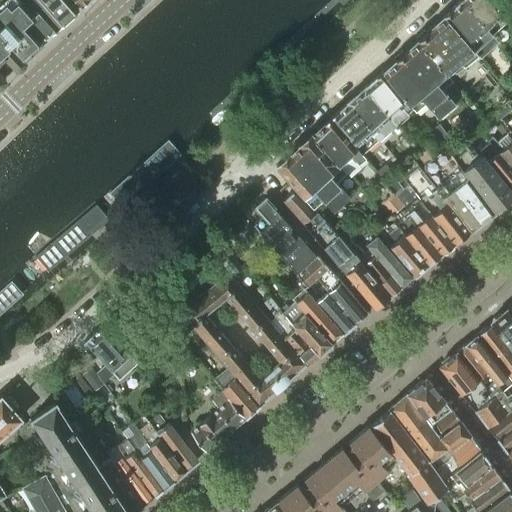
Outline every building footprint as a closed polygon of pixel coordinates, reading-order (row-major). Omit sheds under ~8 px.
[(0,0),(0,78),(1,78),(18,62),(21,60),(20,59),(22,57),(23,57),(40,42),(23,21),(33,13),(23,1),(21,0),(20,0),(19,0),(0,0)] [(35,0),(23,0),(23,1),(33,13),(23,21),(40,42),(58,26),(35,0)] [(71,0),(35,0),(58,26),(78,8),(71,0)] [(443,14),(444,15),(480,57),(497,42),(491,34),(462,0),(460,0),(450,9),(450,8),(443,14)] [(462,0),(491,34),(509,18),(493,0),(462,0)] [(417,39),(448,75),(454,70),(458,75),(480,57),(444,15),(431,26),(417,39)] [(404,50),(399,54),(446,109),(454,103),(442,88),(452,80),(448,75),(417,39),(405,50),(404,50)] [(395,59),(382,70),(413,107),(416,110),(426,102),(438,116),(446,109),(399,54),(395,58),(395,59)] [(365,85),(396,122),(413,107),(382,70),(376,75),(377,76),(366,86),(365,85)] [(365,85),(347,101),(348,102),(379,138),(389,129),(396,122),(365,85)] [(336,110),(330,116),(361,153),(379,138),(348,102),(337,111),(336,110)] [(497,120),(511,109),(506,103),(495,111),(492,114),(497,120)] [(511,112),(502,121),(510,131),(511,133),(511,112)] [(325,122),(312,133),(344,170),(355,160),(358,163),(365,157),(361,153),(330,116),(324,122),(325,122)] [(312,133),(294,149),(340,203),(348,196),(335,181),(346,172),(344,170),(312,133)] [(491,136),(488,139),(499,152),(502,155),(511,166),(511,139),(507,134),(497,143),(491,136)] [(463,137),(447,151),(460,167),(493,212),(511,197),(511,190),(487,161),(481,154),(479,156),(463,137)] [(435,138),(426,145),(434,155),(443,148),(435,138)] [(167,141),(107,193),(121,209),(181,155),(167,141)] [(426,145),(417,152),(425,162),(433,155),(434,155),(426,145)] [(424,163),(424,166),(438,185),(436,187),(470,230),(472,228),(493,212),(460,167),(447,151),(444,147),(443,148),(434,155),(433,155),(425,162),(424,163)] [(492,148),(483,155),(487,161),(511,190),(511,166),(502,155),(500,157),(492,148)] [(340,203),(294,149),(276,166),(310,204),(320,195),(333,209),(340,203)] [(398,170),(392,175),(398,182),(403,177),(408,183),(453,242),(470,230),(436,187),(418,165),(412,158),(398,170)] [(392,175),(384,181),(393,193),(404,207),(410,215),(440,253),(453,242),(408,183),(402,188),(398,182),(392,175)] [(283,200),(303,223),(308,229),(319,219),(294,190),(283,200)] [(265,215),(254,225),(257,228),(297,273),(316,255),(315,253),(297,233),(296,239),(290,232),(291,226),(278,211),(267,198),(266,198),(257,207),(259,209),(265,215)] [(113,222),(100,206),(36,259),(50,276),(113,222)] [(384,222),(376,228),(383,237),(397,225),(404,233),(428,263),(440,253),(410,215),(404,207),(390,217),(384,222)] [(389,295),(358,259),(353,253),(352,253),(331,229),(321,217),(319,219),(308,229),(372,305),(376,305),(389,295)] [(353,253),(358,259),(389,295),(401,285),(369,248),(363,253),(356,244),(355,245),(349,237),(350,236),(339,223),(331,229),(352,253),(353,253)] [(397,225),(383,237),(389,245),(414,274),(428,263),(404,233),(397,225)] [(370,248),(369,248),(401,285),(411,276),(377,235),(366,244),(370,248)] [(223,243),(212,252),(228,272),(244,268),(239,263),(223,243)] [(316,255),(297,273),(307,285),(315,278),(327,266),(318,256),(317,255),(316,255)] [(327,266),(315,278),(326,292),(353,323),(366,312),(327,266)] [(227,272),(206,290),(217,304),(225,297),(239,313),(252,301),(227,272)] [(297,273),(290,279),(299,290),(291,298),(294,301),(330,342),(341,333),(314,302),(303,288),(307,285),(297,273)] [(13,283),(0,294),(0,325),(30,298),(13,283)] [(206,290),(201,294),(212,307),(217,304),(206,290)] [(326,292),(314,302),(341,333),(353,323),(326,292)] [(201,294),(179,312),(192,326),(205,315),(204,314),(212,307),(201,294)] [(165,295),(156,303),(166,315),(175,307),(165,295)] [(270,297),(263,303),(273,314),(286,329),(281,334),(283,337),(305,363),(317,353),(279,309),(270,297)] [(252,301),(239,313),(267,345),(281,334),(252,301)] [(285,304),(279,309),(317,353),(330,342),(294,301),(287,307),(285,304)] [(491,322),(490,323),(511,349),(511,314),(507,308),(502,313),(498,313),(492,318),(491,322)] [(205,315),(192,326),(204,341),(218,330),(205,315)] [(511,350),(489,323),(475,335),(506,375),(511,381),(511,380),(511,350)] [(135,362),(128,354),(101,324),(84,340),(106,364),(96,372),(103,382),(114,373),(118,377),(135,362)] [(218,330),(204,341),(219,358),(232,346),(218,330)] [(281,334),(267,345),(280,361),(276,365),(288,378),(305,363),(283,337),(281,334)] [(475,335),(465,344),(493,378),(496,383),(506,375),(475,335)] [(465,344),(456,350),(484,385),(489,391),(495,386),(499,391),(502,389),(496,383),(493,378),(465,344)] [(232,346),(219,358),(227,368),(233,374),(246,363),(232,346)] [(441,363),(439,365),(441,368),(475,410),(493,397),(497,402),(501,400),(509,412),(511,409),(511,395),(509,392),(506,394),(502,390),(502,389),(499,391),(495,386),(489,391),(484,385),(456,350),(449,356),(447,355),(440,361),(441,363)] [(246,363),(233,374),(235,377),(258,405),(275,389),(264,376),(260,379),(246,363)] [(276,365),(264,376),(275,389),(276,390),(288,379),(288,378),(276,365)] [(220,373),(213,378),(219,386),(220,386),(223,391),(245,416),(258,405),(235,377),(233,374),(227,368),(220,373)] [(421,379),(406,392),(428,422),(429,421),(432,426),(435,423),(433,421),(449,407),(441,397),(427,379),(425,377),(421,379)] [(217,407),(190,431),(206,452),(245,417),(245,416),(223,391),(212,401),(217,407)] [(406,392),(388,408),(416,445),(428,460),(434,468),(449,458),(452,455),(450,451),(447,446),(442,435),(439,437),(435,430),(432,426),(429,421),(428,422),(406,392)] [(0,395),(0,434),(20,417),(0,395)] [(475,410),(474,410),(487,427),(509,412),(501,400),(497,402),(493,397),(475,410)] [(21,424),(19,432),(45,472),(43,473),(65,511),(127,511),(81,443),(54,401),(30,417),(30,419),(21,424)] [(449,407),(433,421),(435,423),(443,434),(459,421),(449,407)] [(388,408),(370,423),(394,454),(407,471),(405,472),(426,502),(445,488),(447,487),(442,479),(434,468),(428,460),(416,445),(388,408)] [(487,427),(487,428),(496,439),(511,427),(511,409),(509,412),(487,427)] [(157,414),(147,421),(148,423),(157,434),(184,470),(197,460),(170,423),(167,426),(157,414)] [(443,434),(442,435),(447,446),(450,451),(469,435),(459,421),(443,434)] [(128,427),(122,431),(127,438),(163,487),(173,479),(149,445),(148,446),(138,431),(132,423),(128,427)] [(148,423),(138,431),(148,446),(149,445),(173,479),(184,470),(157,434),(148,423)] [(312,471),(276,500),(285,511),(345,511),(342,508),(341,507),(344,504),(358,494),(363,490),(371,500),(384,490),(376,480),(387,471),(382,464),(393,455),(394,454),(369,424),(333,453),(330,456),(324,460),(320,464),(314,469),(312,471)] [(511,427),(496,439),(504,450),(511,444),(511,427)] [(449,458),(434,468),(442,479),(457,467),(480,449),(469,435),(450,451),(452,455),(449,458)] [(127,438),(116,446),(117,447),(152,496),(163,487),(127,438)] [(85,440),(81,443),(127,511),(132,511),(142,504),(109,457),(100,463),(85,440)] [(117,447),(107,454),(109,457),(142,504),(152,496),(117,447)] [(457,467),(442,479),(447,487),(445,488),(450,495),(455,492),(458,489),(491,464),(480,449),(457,467)] [(458,489),(455,492),(459,498),(465,493),(470,499),(500,477),(491,464),(458,489)] [(65,511),(43,473),(20,485),(33,507),(28,510),(28,511),(65,511)] [(473,506),(466,511),(478,511),(509,489),(500,477),(470,499),(469,500),(473,506)] [(399,498),(408,510),(415,505),(420,501),(412,489),(399,498)] [(511,511),(511,493),(509,489),(478,511),(511,511)] [(434,504),(440,511),(443,511),(448,509),(441,499),(434,504)] [(285,511),(276,500),(261,511),(285,511)]
